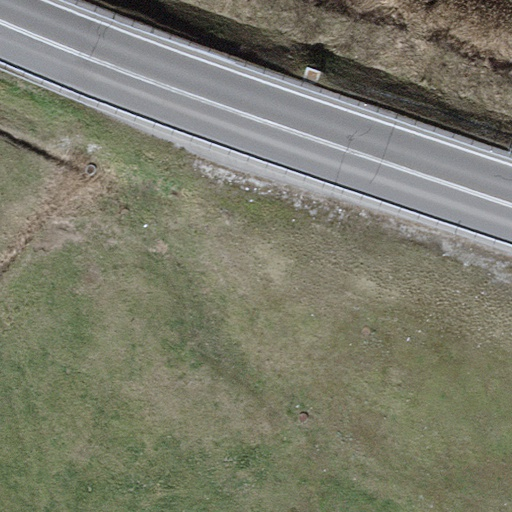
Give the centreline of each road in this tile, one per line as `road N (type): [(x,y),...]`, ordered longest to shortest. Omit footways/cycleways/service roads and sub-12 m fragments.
road 1 (motorway): [(0,20),(511,205)]
road 2 (motorway): [(511,415),(203,355),(0,329)]
road 3 (motorway): [(511,304),(445,300),(0,226)]
